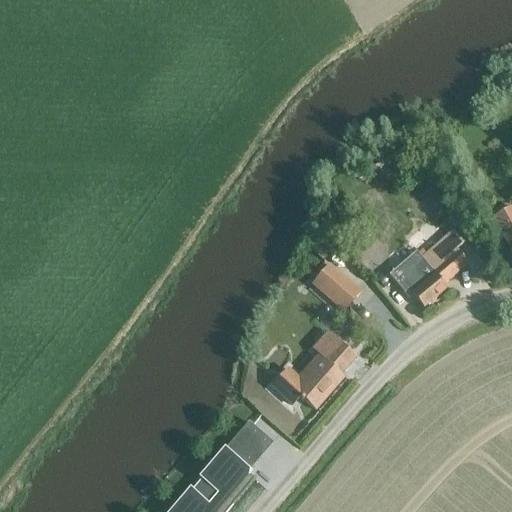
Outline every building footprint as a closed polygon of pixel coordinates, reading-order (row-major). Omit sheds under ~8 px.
[(411,157),(396,169),(404,180),(420,168),(411,157)] [(511,252),(511,215),(510,211),(491,222),(509,254),(511,252)] [(415,255),(388,278),(408,301),(410,299),(422,313),(447,291),(443,286),(466,266),(455,253),(463,247),(452,235),(421,262),(415,255)] [(321,240),(311,253),(323,263),(334,250),(321,240)] [(329,269),(313,287),(343,313),(359,294),(329,269)] [(286,371),(272,388),(292,405),(296,399),(312,413),(341,380),(336,376),(352,358),(333,342),(317,359),(298,381),(286,371)] [(222,454),(173,511),(224,511),(252,479),(246,473),(271,442),(248,424),(223,454),(222,454)]
